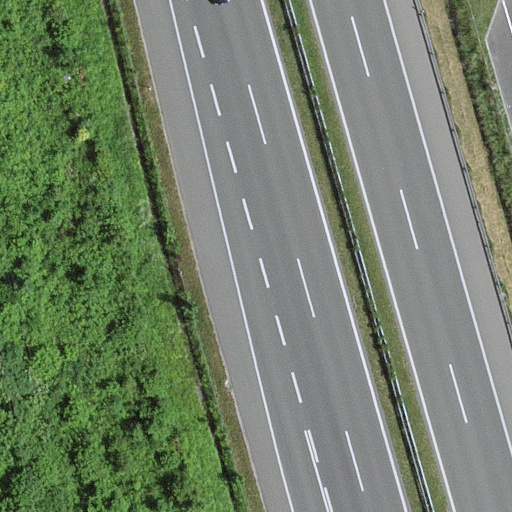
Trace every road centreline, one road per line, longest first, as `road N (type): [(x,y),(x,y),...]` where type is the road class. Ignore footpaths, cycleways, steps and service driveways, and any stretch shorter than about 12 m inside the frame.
road 1 (motorway): [(492,511),(347,0)]
road 2 (motorway): [(227,0),(369,511)]
